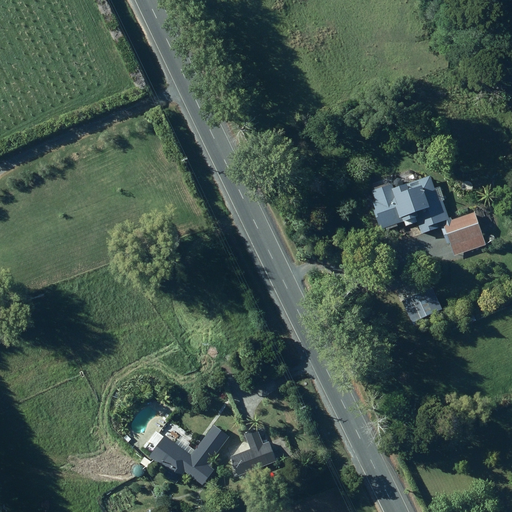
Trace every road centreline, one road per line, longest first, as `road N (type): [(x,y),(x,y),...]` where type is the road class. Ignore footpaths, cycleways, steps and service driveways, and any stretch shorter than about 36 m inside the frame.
road 1 (unclassified): [(398,511),(149,0)]
road 2 (unknown): [(0,130),(173,48)]
